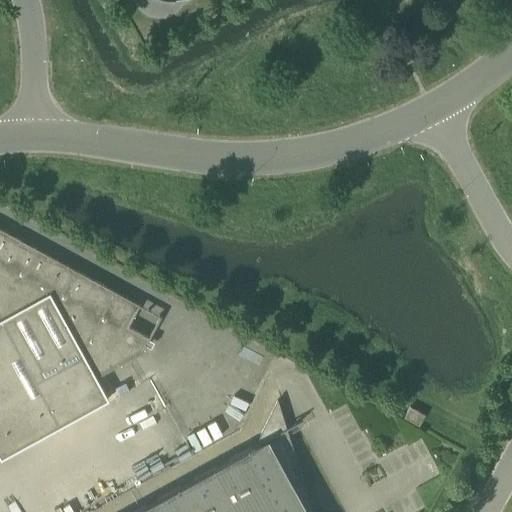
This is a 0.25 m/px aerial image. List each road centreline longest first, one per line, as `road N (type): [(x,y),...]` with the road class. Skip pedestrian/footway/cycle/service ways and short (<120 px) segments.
road 1 (unclassified): [(40,133),(177,158),(266,160),(359,143),(433,112)]
road 2 (unclassified): [(433,112),(511,254)]
road 3 (unclassified): [(40,133),(28,0)]
